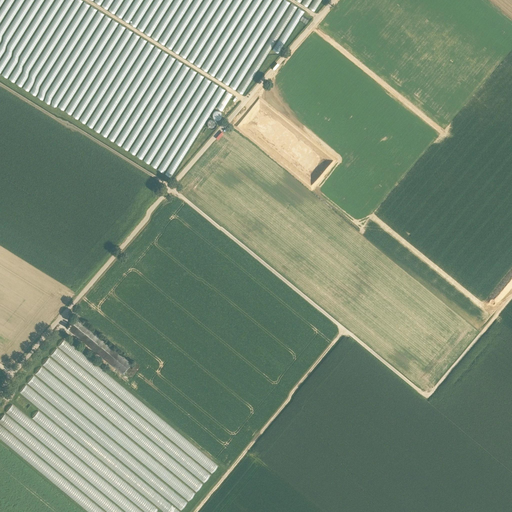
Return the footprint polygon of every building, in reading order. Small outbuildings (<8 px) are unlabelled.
[(64,37),(82,3),(77,0),(59,34),(64,37)] [(117,0),(109,14),(114,17),(124,0),(117,0)] [(138,0),(124,23),(128,26),(144,0),(138,0)] [(137,31),(144,35),(163,2),(160,1),(158,4),(155,2),(154,3),(149,0),(147,0),(131,27),(137,31)] [(203,72),(241,0),(224,0),(190,65),(194,67),(203,72)] [(99,136),(146,42),(140,40),(141,39),(133,35),(133,34),(126,31),(107,69),(102,66),(89,91),(81,87),(67,116),(73,119),(73,120),(80,124),(87,128),(87,129),(95,133),(94,133),(99,136)] [(278,55),(286,41),(282,38),(273,53),(278,55)] [(139,107),(167,56),(163,53),(143,89),(144,89),(140,95),(139,94),(134,104),(139,107)] [(157,95),(175,61),(170,58),(150,95),(151,95),(150,97),(152,98),(154,94),(157,95)] [(16,85),(21,87),(35,63),(33,62),(32,64),(29,62),(16,85)] [(30,93),(36,96),(52,67),(47,64),(44,70),(37,66),(24,89),(29,92),(37,76),(39,77),(30,93)] [(38,98),(43,101),(60,71),(61,67),(57,65),(38,98)] [(121,104),(103,139),(108,141),(126,107),(121,104)] [(109,143),(114,145),(125,126),(125,127),(136,109),(130,106),(109,143)] [(133,118),(117,147),(122,150),(138,120),(133,118)] [(131,156),(135,158),(152,128),(148,126),(131,156)] [(138,160),(143,163),(160,132),(163,129),(160,128),(157,134),(154,132),(138,160)] [(145,165),(150,167),(164,143),(159,140),(145,165)] [(159,173),(164,176),(179,149),(180,150),(181,146),(180,146),(179,148),(177,147),(176,150),(173,149),(159,173)] [(172,180),(189,149),(189,148),(188,150),(183,148),(167,178),(172,180)] [(76,319),(68,330),(123,375),(132,364),(76,319)] [(63,339),(57,347),(213,472),(219,464),(63,339)] [(205,481),(211,474),(55,349),(49,357),(205,481)] [(204,483),(47,358),(41,365),(197,490),(204,483)] [(33,375),(190,499),(196,492),(39,367),(33,375)] [(18,394),(168,511),(178,511),(180,510),(23,386),(18,394)] [(37,411),(31,419),(147,511),(155,511),(158,508),(37,411)] [(0,440),(89,511),(105,511),(0,427),(0,440)]
